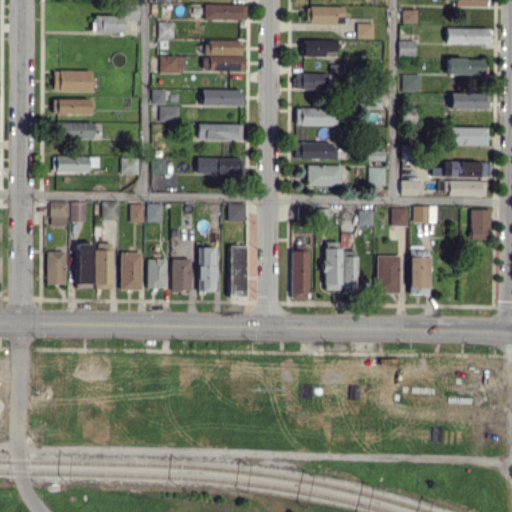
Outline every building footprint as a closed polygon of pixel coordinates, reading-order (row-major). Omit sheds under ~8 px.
[(244,19),(244,4),(202,3),(202,18),(244,19)] [(137,19),(137,4),(125,4),(124,19),(137,19)] [(342,6),(307,5),(307,23),(341,23),(342,6)] [(415,23),(415,9),(400,9),(400,23),(415,23)] [(94,14),(93,31),(120,32),(121,15),(94,14)] [(172,37),(172,21),(155,21),(155,36),(172,37)] [(371,37),(371,23),(355,23),(355,37),(371,37)] [(490,43),(490,27),(443,27),(443,42),(490,43)] [(200,55),(200,70),(242,70),(243,61),(239,61),(240,38),(204,38),(204,55),(200,55)] [(301,54),(334,55),(334,39),(301,39),(301,54)] [(413,55),(413,39),(396,39),(396,55),(413,55)] [(183,55),(157,55),(158,72),(183,72),(183,55)] [(445,73),(482,74),(482,58),(445,57),(445,73)] [(349,63),(328,63),(328,72),(349,73),(349,63)] [(89,91),(89,70),(51,69),(51,91),(89,91)] [(321,89),(321,73),(294,72),(294,88),(321,89)] [(418,91),(418,73),(399,73),(399,90),(418,91)] [(199,105),(239,105),(238,88),(199,88),(199,105)] [(163,89),(150,89),(150,103),(163,104),(163,89)] [(448,107),(481,108),(481,93),(448,92),(448,107)] [(50,114),(88,114),(88,98),(50,98),(50,114)] [(177,105),(157,105),(157,120),(177,121),(177,105)] [(329,125),(329,107),(293,107),(293,125),(329,125)] [(92,122),(53,121),(53,137),(91,138),(92,122)] [(240,138),(240,123),(196,123),(195,138),(240,138)] [(485,126),(443,127),(444,144),(486,143),(485,126)] [(333,141),(292,141),(292,159),(333,158),(333,141)] [(399,159),(409,159),(409,143),(399,143),(399,159)] [(382,159),(382,149),(365,149),(365,159),(382,159)] [(51,156),(51,171),(87,170),(87,166),(96,166),(96,155),(51,156)] [(164,173),(165,156),(149,156),(149,173),(164,173)] [(136,173),(136,157),(119,157),(119,173),(136,173)] [(236,157),(195,157),(195,172),(236,173),(236,157)] [(488,161),(438,160),(438,175),(488,176),(488,161)] [(304,185),(339,185),(339,164),(305,164),(304,185)] [(383,185),(383,166),(366,166),(366,185),(383,185)] [(421,194),(421,180),(399,180),(399,194),(421,194)] [(446,195),(483,195),(483,180),(446,180),(446,195)] [(48,201),(48,224),(65,224),(65,201),(48,201)] [(68,220),(83,220),(83,201),(68,201),(68,220)] [(161,203),(145,202),(145,221),(160,221),(161,203)] [(243,203),(224,202),(224,220),(243,220),(243,203)] [(141,222),(142,203),(128,203),(128,221),(141,222)] [(311,205),(296,205),(295,221),(330,222),(330,208),(311,208),(311,205)] [(435,205),(411,205),(410,221),(434,222),(435,205)] [(405,225),(405,207),(389,206),(389,225),(405,225)] [(488,208),(469,208),(468,238),(487,238),(488,208)] [(356,223),(371,224),(371,209),(357,209),(356,223)] [(322,289),(338,289),(339,240),(322,240),(322,289)] [(115,286),(114,249),(109,250),(108,241),(94,241),(95,287),(115,286)] [(90,243),(75,243),(75,287),(90,287),(90,243)] [(243,296),(245,245),(227,244),(226,296),(243,296)] [(195,290),(213,291),(213,246),(196,246),(195,290)] [(305,249),(288,250),(289,298),(306,298),(305,249)] [(63,250),(44,251),(44,283),(63,283),(63,250)] [(341,291),(355,292),(355,250),(341,250),(341,291)] [(118,289),(139,289),(139,251),(118,251),(118,289)] [(374,255),(375,292),(397,292),(397,254),(374,255)] [(407,293),(426,293),(427,256),(407,256),(407,293)] [(169,289),(189,289),(188,257),(169,258),(169,289)] [(144,287),(164,287),(164,258),(144,258),(144,287)]
